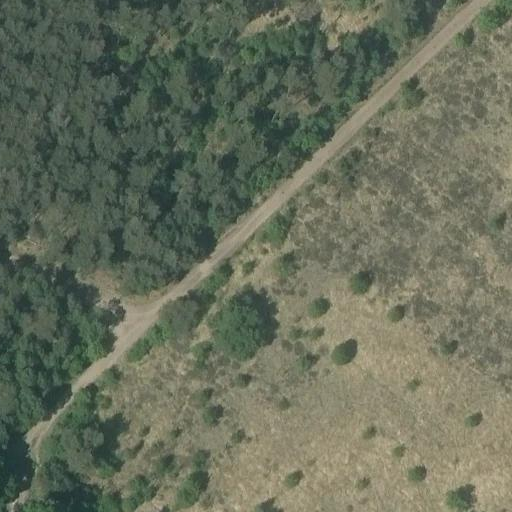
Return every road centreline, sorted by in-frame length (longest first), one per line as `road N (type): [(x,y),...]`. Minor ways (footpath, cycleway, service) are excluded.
road 1 (track): [(485,0),(134,333)]
road 2 (track): [(134,333),(36,440),(15,508)]
road 3 (track): [(134,333),(83,297),(0,257)]
